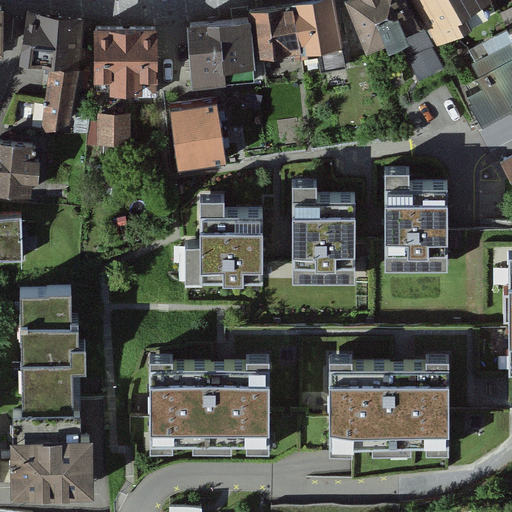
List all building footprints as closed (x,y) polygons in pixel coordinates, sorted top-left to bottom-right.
[(333,0),(318,0),(294,4),(302,57),(319,53),(322,69),(345,65),(333,0)] [(352,0),(369,44),(387,36),(390,44),(403,39),(410,57),(409,57),(420,82),(444,70),(433,49),(435,47),(407,0),(352,0)] [(415,0),(438,39),(470,22),(464,11),(485,0),(415,0)] [(294,4),(249,10),(250,18),(255,53),(279,50),(282,67),(297,65),(296,57),(302,57),(294,4)] [(509,27),(511,25),(511,7),(502,13),(506,21),(509,27)] [(55,16),(27,14),(20,60),(52,63),(77,65),(80,44),(82,19),(55,16)] [(250,18),(190,23),(193,49),(219,47),(220,64),(253,61),(250,18)] [(470,91),(485,118),(508,105),(505,100),(511,96),(511,34),(509,29),(511,29),(509,27),(506,21),(496,27),(500,34),(471,50),(489,81),(470,91)] [(156,27),(96,27),(96,94),(113,94),(113,88),(139,88),(139,93),(156,93),(156,27)] [(219,47),(193,49),(194,83),(212,81),(212,85),(220,85),(220,80),(256,78),(255,69),(253,69),(253,61),(220,64),(219,47)] [(67,120),(74,85),(80,86),(82,71),(77,71),(77,65),(52,63),(44,128),(67,120)] [(218,97),(170,103),(174,134),(222,128),(218,97)] [(127,113),(101,113),(101,137),(89,137),(89,148),(101,148),(101,157),(127,157),(127,113)] [(222,128),(174,134),(178,165),(226,159),(222,128)] [(33,143),(0,140),(0,187),(28,190),(29,176),(37,176),(38,165),(41,165),(42,158),(38,158),(39,146),(33,146),(33,143)] [(448,180),(385,180),(385,250),(448,250),(448,180)] [(355,192),(292,193),(293,263),(355,263),(355,192)] [(263,207),(200,207),(200,278),(263,278),(263,207)] [(22,213),(0,213),(0,257),(23,257),(22,213)] [(88,289),(36,290),(37,410),(89,409),(88,289)] [(328,355),(328,451),(477,452),(478,356),(328,355)] [(148,362),(150,451),(299,447),(297,359),(148,362)] [(111,433),(30,434),(31,495),(112,494),(111,433)]
